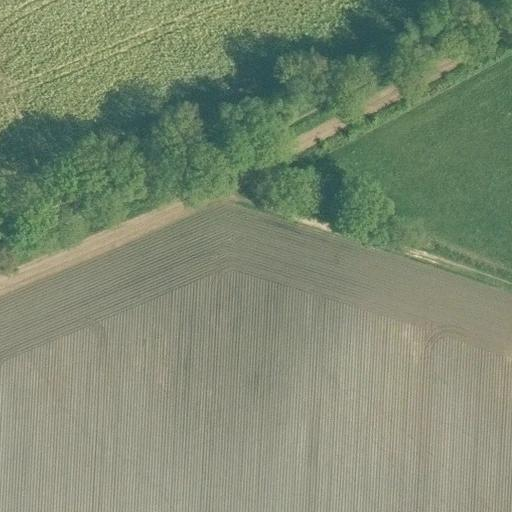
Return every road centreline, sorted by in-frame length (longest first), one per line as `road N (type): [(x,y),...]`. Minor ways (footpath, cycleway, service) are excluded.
road 1 (track): [(233,180),(511,29)]
road 2 (track): [(233,180),(296,218),(511,286)]
road 3 (track): [(0,287),(233,180)]
